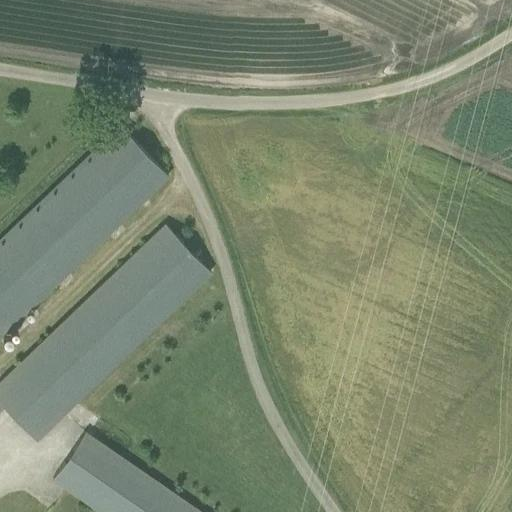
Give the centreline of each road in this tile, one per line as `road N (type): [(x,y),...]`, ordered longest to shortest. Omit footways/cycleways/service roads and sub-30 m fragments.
road 1 (unclassified): [(332,511),(273,418),(225,262),(150,96)]
road 2 (unclassified): [(150,96),(340,100),(399,88),(511,36)]
road 3 (unclassified): [(0,72),(150,96)]
